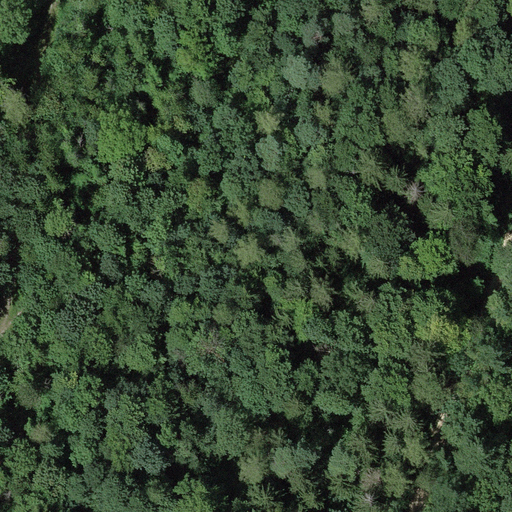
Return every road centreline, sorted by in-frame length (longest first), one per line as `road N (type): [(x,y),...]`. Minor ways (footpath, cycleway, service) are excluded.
road 1 (track): [(50,0),(0,337)]
road 2 (track): [(420,511),(511,240)]
road 3 (track): [(19,511),(4,323)]
